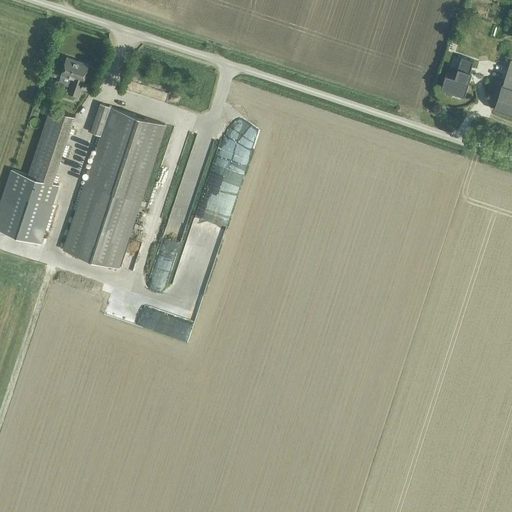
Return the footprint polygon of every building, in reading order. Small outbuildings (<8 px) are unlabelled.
[(441,87),(465,94),(470,78),(469,78),(471,74),(469,73),(473,60),(461,56),(457,70),(458,70),(456,77),(445,74),(441,87)] [(68,92),(78,95),(82,81),(83,81),(88,64),(67,57),(61,74),(73,78),(68,92)] [(495,70),(496,60),(480,59),(479,69),(495,70)] [(503,80),(494,109),(511,114),(511,59),(510,59),(503,81),(503,80)] [(91,132),(102,135),(64,250),(118,267),(165,124),(100,103),(91,132)] [(75,115),(50,107),(28,174),(11,169),(0,202),(0,229),(39,242),(58,184),(53,183),(75,115)]
